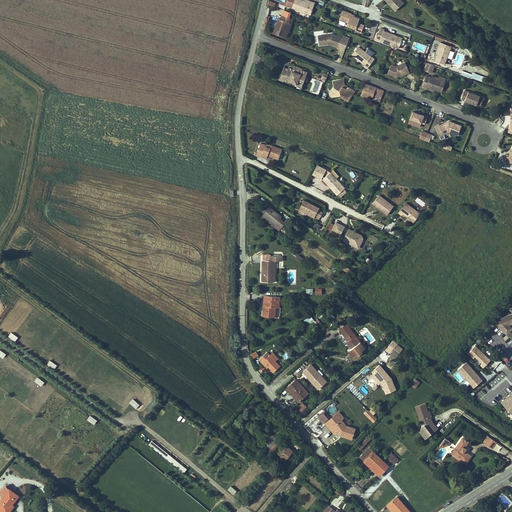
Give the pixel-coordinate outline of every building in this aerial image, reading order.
[(310,15),(314,3),(306,0),(306,2),(300,0),(284,0),(282,6),(310,15)] [(347,10),(338,7),(335,17),(344,20),(344,22),(353,25),(352,27),(358,29),(361,22),(355,20),(356,16),(351,14),(346,13),(347,10)] [(291,19),(279,15),(278,19),(276,19),(272,33),(282,37),(287,22),(289,23),(291,19)] [(378,24),(373,22),(370,34),(392,42),(396,32),(378,25),(378,24)] [(436,35),(425,31),(424,35),(426,35),(423,44),(421,50),(430,53),(436,35)] [(330,43),(336,45),(340,36),(330,33),(317,35),(319,44),(326,43),(326,42),(329,41),(330,43)] [(433,60),(445,64),(452,45),(440,41),(433,60)] [(374,57),(358,45),(352,53),(357,57),(359,57),(359,59),(365,63),(364,64),(367,66),(374,57)] [(390,62),(387,71),(396,74),(400,72),(405,69),(406,70),(410,68),(404,59),(395,63),(390,62)] [(287,72),(281,69),(277,81),(282,83),(283,81),(291,85),(291,86),(295,88),(296,84),(302,86),(303,83),(304,83),(306,84),(307,83),(308,82),(308,81),(307,81),(307,80),(306,80),(305,79),(306,76),(300,74),(300,76),(287,72)] [(461,74),(482,82),(484,76),(463,69),(461,74)] [(446,77),(427,71),(423,82),(427,84),(427,82),(434,84),(435,83),(436,85),(443,87),(446,77)] [(341,81),(331,82),(331,85),(333,87),(330,92),(328,93),(332,98),(340,96),(342,97),(344,97),(349,101),(352,96),(350,95),(353,91),(350,88),(344,89),(341,87),(341,86),(341,81)] [(377,89),(366,85),(363,93),(368,95),(367,99),(381,104),(385,92),(377,89)] [(465,87),(462,95),(478,101),(478,100),(481,93),(481,92),(465,87)] [(426,124),(428,117),(413,112),(411,119),(426,124)] [(444,123),(444,122),(439,125),(438,124),(434,126),(438,133),(442,131),(443,134),(449,130),(458,133),(461,124),(448,120),(445,121),(446,122),(444,123)] [(255,156),(265,160),(266,157),(277,162),(280,152),(270,148),(269,151),(264,149),(264,148),(259,146),(255,156)] [(322,169),(318,167),(313,176),(318,178),(322,169)] [(327,171),(322,169),(318,178),(322,181),(327,171)] [(345,189),(331,174),(324,181),(338,196),(345,189)] [(395,207),(381,195),(374,204),(388,215),(395,207)] [(301,212),(316,220),(317,217),(320,212),(321,210),(305,203),(301,212)] [(416,210),(407,203),(400,213),(403,216),(404,214),(415,223),(421,214),(420,213),(416,210)] [(283,217),(269,207),(268,208),(264,206),(260,211),(263,213),(262,215),(275,226),(274,227),(279,231),(281,228),(285,231),(289,226),(281,219),(283,217)] [(342,227),(337,225),(333,234),(338,237),(342,227)] [(342,227),(338,237),(343,239),(347,229),(342,227)] [(350,233),(346,242),(349,243),(351,242),(353,245),(362,249),(366,240),(364,239),(365,237),(355,233),(354,235),(350,233)] [(299,254),(295,258),(301,263),(304,259),(299,254)] [(267,260),(259,260),(259,282),(271,282),(271,261),(278,261),(278,255),(267,255),(267,260)] [(278,298),(264,297),(264,302),(264,307),(261,307),(260,317),(273,318),(273,308),(277,308),(278,298)] [(511,305),(510,307),(511,309),(511,311),(502,316),(497,321),(507,332),(511,327),(509,323),(511,321),(511,305)] [(308,327),(320,322),(318,319),(314,321),(311,315),(304,319),(308,327)] [(344,333),(351,328),(348,324),(341,329),(344,333)] [(365,349),(351,328),(344,333),(349,341),(346,343),(351,349),(348,351),(352,357),(356,354),(358,357),(363,354),(361,351),(365,349)] [(8,336),(15,341),(18,336),(11,331),(8,336)] [(397,358),(403,347),(391,340),(385,351),(397,358)] [(492,359),(475,344),(468,352),(474,358),(476,357),(482,362),(481,364),(484,367),(492,359)] [(279,367),(265,352),(259,359),(262,362),(263,361),(273,371),(279,367)] [(50,359),(47,364),(54,369),(57,364),(50,359)] [(483,379),(466,361),(457,369),(474,388),(483,379)] [(318,370),(311,363),(302,372),(318,390),(328,380),(318,370)] [(391,381),(390,378),(380,366),(373,373),(376,376),(376,375),(384,383),(382,384),(386,395),(396,393),(393,381),(391,381)] [(460,382),(463,379),(456,372),(453,375),(460,382)] [(376,375),(376,376),(382,384),(384,383),(376,375)] [(37,376),(34,381),(41,386),(45,381),(37,376)] [(418,380),(412,386),(415,389),(421,383),(418,380)] [(309,394),(300,384),(296,388),(292,383),(286,388),(290,393),(292,391),(297,396),(295,398),(299,403),(309,394)] [(511,392),(503,400),(511,410),(511,392)] [(136,408),(140,404),(133,398),(129,402),(136,408)] [(428,410),(425,401),(415,404),(421,420),(426,418),(431,417),(428,410)] [(301,412),(307,407),(303,403),(298,408),(301,412)] [(364,413),(373,423),(377,419),(373,414),(377,411),(372,406),(364,413)] [(322,424),(329,418),(323,411),(316,417),(322,424)] [(331,420),(336,426),(334,427),(338,432),(340,434),(341,434),(343,436),(352,440),(356,430),(347,427),(342,421),(343,420),(338,414),(331,420)] [(89,415),(87,420),(94,424),(97,419),(89,415)] [(336,426),(331,420),(327,424),(336,434),(338,432),(334,427),(336,426)] [(426,437),(438,428),(432,421),(427,422),(423,424),(420,430),(426,437)] [(274,431),(267,441),(276,448),(283,438),(274,431)] [(362,451),(371,438),(367,435),(358,448),(362,451)] [(450,441),(446,437),(440,446),(446,446),(450,441)] [(497,442),(490,437),(486,444),(492,449),(497,442)] [(463,438),(451,455),(465,465),(471,457),(466,453),(468,451),(464,449),(469,442),(463,438)] [(188,467),(151,441),(148,446),(185,471),(188,467)] [(287,442),(281,451),(289,457),(296,449),(287,442)] [(497,443),(493,448),(498,451),(502,446),(497,443)] [(387,466),(374,452),(364,461),(368,466),(370,463),(379,473),(387,466)] [(397,460),(390,453),(386,457),(393,464),(397,460)] [(5,505),(14,511),(20,511),(31,497),(13,484),(7,492),(12,496),(5,505)] [(235,494),(237,489),(230,486),(228,491),(235,494)] [(396,511),(410,511),(398,496),(387,504),(391,509),(393,508),(396,511)] [(332,500),(327,507),(326,508),(330,511),(349,511),(351,511),(341,503),(339,506),(332,500)]
